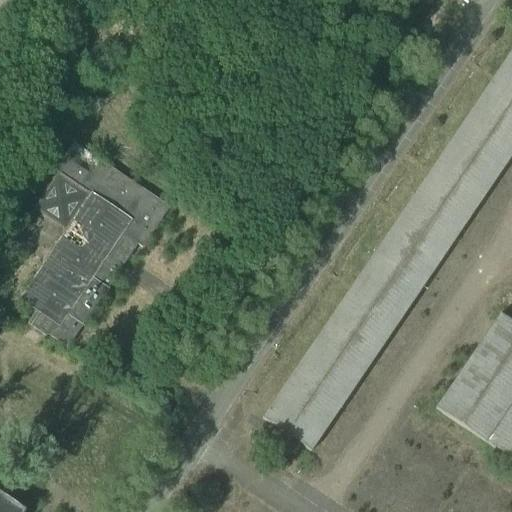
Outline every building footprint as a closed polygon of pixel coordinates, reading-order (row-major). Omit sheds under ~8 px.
[(469,0),(483,9),(488,0),(469,0)] [(311,452),(511,156),(511,50),(262,419),(311,452)] [(141,248),(168,208),(74,145),(55,172),(91,196),(20,301),(36,311),(27,325),(30,327),(32,325),(67,349),(73,340),(89,351),(98,338),(82,327),(83,327),(109,290),(107,289),(137,245),(141,248)] [(511,323),(499,315),(435,410),(511,461),(511,323)] [(0,511),(24,511),(23,511),(19,511),(10,505),(11,504),(10,504),(9,505),(0,498),(0,511)]
